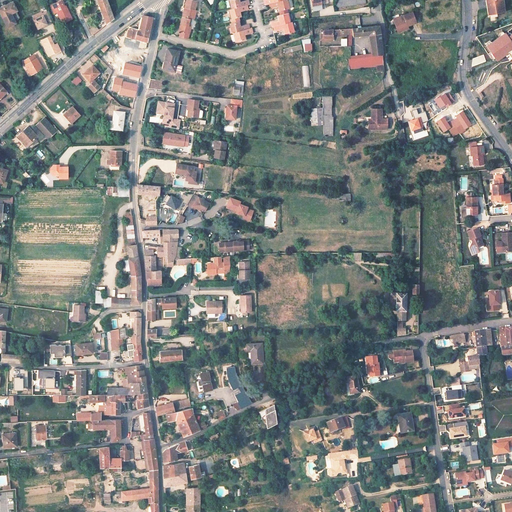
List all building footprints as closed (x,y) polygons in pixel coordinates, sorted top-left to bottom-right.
[(11,0),(9,0),(0,5),(0,11),(2,15),(5,21),(14,16),(11,10),(15,8),(16,8),(11,0)] [(106,0),(96,0),(106,23),(111,19),(113,18),(112,15),(106,0)] [(197,2),(189,0),(186,0),(185,8),(186,9),(184,17),(182,17),(180,25),(181,26),(179,32),(178,37),(187,40),(191,26),(189,25),(191,19),(194,20),(196,11),(194,10),(197,2)] [(238,0),(228,0),(231,9),(228,10),(232,23),(228,24),(230,34),(234,33),(236,42),(245,40),(244,35),(251,33),(250,29),(247,29),(246,25),(238,27),(235,19),(240,17),(238,12),(247,10),(246,6),(249,5),(247,0),(239,2),(238,0)] [(285,34),(294,32),(292,22),(289,23),(286,10),(288,9),(286,0),(284,0),(282,1),(281,0),(266,0),(263,1),(264,5),(269,4),(270,9),(279,7),(281,15),(278,16),(279,21),(271,23),(272,27),(274,27),(275,32),(284,30),(285,34)] [(310,0),(312,8),(317,8),(321,7),(320,3),(332,1),(331,0),(310,0)] [(484,0),(486,8),(488,8),(489,14),(495,13),(503,12),(502,6),(501,0),(484,0)] [(54,4),(50,6),(53,14),(57,13),(62,24),(72,19),(66,8),(65,9),(63,3),(56,7),(54,4)] [(14,16),(5,21),(7,24),(19,17),(18,14),(15,8),(11,10),(14,16)] [(487,17),(496,16),(495,13),(489,14),(488,8),(486,8),(487,17)] [(51,21),(47,12),(41,14),(42,16),(34,21),(38,29),(47,25),(46,23),(51,21)] [(412,12),(399,17),(399,19),(396,20),(394,24),(396,32),(407,28),(406,26),(415,23),(412,12)] [(128,28),(127,35),(147,41),(152,18),(143,15),(139,31),(128,28)] [(88,29),(92,35),(99,30),(95,25),(88,29)] [(353,34),(353,36),(369,35),(372,56),(382,55),(379,30),(379,25),(352,28),(353,34)] [(352,28),(324,32),(325,39),(334,38),(333,37),(353,34),(352,28)] [(324,32),(320,32),(321,42),(334,41),(334,38),(325,39),(324,32)] [(54,45),(50,36),(41,40),(48,56),(61,50),(57,43),(54,45)] [(310,38),(301,39),(302,52),(311,51),(310,38)] [(179,52),(167,49),(162,69),(174,71),(179,52)] [(41,68),(36,59),(35,59),(33,55),(23,60),(25,64),(25,65),(30,74),(41,68)] [(372,56),(350,58),(351,71),(384,67),(383,63),(382,55),(372,56)] [(116,63),(110,61),(108,67),(113,71),(114,71),(116,63)] [(99,73),(93,65),(83,73),(90,81),(92,82),(88,85),(94,91),(99,86),(96,82),(99,79),(96,76),(99,73)] [(77,76),(71,80),(75,85),(80,80),(77,76)] [(149,86),(158,88),(160,79),(150,78),(149,86)] [(233,95),(243,95),(243,80),(233,80),(233,95)] [(331,115),(331,96),(321,96),(322,108),(322,115),(331,115)] [(236,106),(242,106),(242,100),(231,98),(231,105),(227,105),(226,118),(236,119),(236,106)] [(167,127),(179,128),(180,119),(172,118),(174,102),(152,99),(150,111),(162,113),(161,122),(168,123),(167,127)] [(198,100),(188,99),(187,109),(188,109),(187,116),(197,117),(198,110),(198,109),(196,109),(198,100)] [(72,107),(65,114),(72,122),(79,115),(72,107)] [(322,108),(309,109),(310,125),(323,125),(322,115),(322,108)] [(381,123),(381,121),(381,110),(371,111),(371,121),(371,124),(368,124),(368,131),(387,130),(387,123),(381,123)] [(123,112),(113,111),(112,122),(109,122),(109,128),(121,130),(123,112)] [(323,125),(323,136),(333,136),(331,115),(322,115),(323,125)] [(44,118),(36,125),(48,138),(56,131),(44,118)] [(36,136),(27,126),(17,135),(26,145),(36,136)] [(190,137),(170,134),(169,142),(174,143),(174,146),(185,147),(185,145),(189,145),(190,137)] [(225,160),(228,142),(218,141),(216,150),(215,158),(225,160)] [(472,154),(473,159),(475,159),(475,164),(483,163),(483,155),(482,155),(481,153),(484,153),(483,145),(470,146),(471,154),(472,154)] [(121,151),(110,150),(110,165),(120,165),(121,151)] [(193,166),(175,163),(174,171),(184,172),(185,173),(184,179),(188,179),(197,180),(198,175),(194,175),(195,171),(192,170),(193,166)] [(55,176),(60,176),(60,178),(68,178),(68,168),(60,167),(60,166),(55,165),(52,169),(52,174),(55,176)] [(494,190),(494,195),(496,195),(496,200),(500,200),(500,201),(503,200),(503,203),(511,203),(510,193),(505,193),(505,191),(504,191),(503,184),(504,184),(504,178),(503,179),(503,176),(497,176),(497,177),(497,179),(496,179),(497,184),(494,185),(494,190)] [(137,194),(159,194),(159,190),(170,191),(171,187),(159,186),(137,184),(137,185),(137,194)] [(116,187),(116,186),(106,186),(107,196),(129,195),(129,187),(116,187)] [(169,193),(164,203),(174,209),(179,199),(169,193)] [(193,194),(187,205),(192,208),(193,206),(195,207),(199,209),(200,208),(201,209),(205,211),(210,201),(205,198),(204,200),(193,194)] [(465,197),(466,214),(475,213),(474,205),(476,205),(476,196),(465,197)] [(247,207),(239,204),(240,202),(230,198),(226,207),(236,211),(236,212),(244,215),(243,218),(249,220),(253,210),(247,208),(247,207)] [(468,240),(469,243),(467,246),(473,249),(474,247),(479,245),(477,237),(478,237),(475,229),(464,233),(466,240),(468,240)] [(142,236),(142,237),(160,236),(160,237),(159,238),(159,239),(158,241),(162,241),(161,235),(161,232),(159,232),(159,230),(141,230),(142,236)] [(179,237),(178,230),(169,230),(162,230),(163,242),(170,242),(170,238),(179,237)] [(501,242),(502,252),(506,252),(509,248),(511,248),(511,242),(510,242),(510,240),(511,240),(511,235),(511,232),(501,233),(502,242),(501,242)] [(230,241),(220,242),(220,251),(250,250),(249,239),(243,239),(243,240),(239,240),(239,239),(230,240),(230,241)] [(163,242),(163,247),(143,244),(143,248),(144,256),(149,255),(155,255),(164,255),(164,259),(167,261),(173,261),(173,259),(176,255),(178,242),(170,242),(163,242)] [(136,244),(127,245),(128,258),(132,301),(131,301),(131,305),(137,304),(137,303),(138,304),(140,302),(140,273),(139,266),(138,259),(136,244)] [(353,254),(353,263),(361,263),(361,254),(353,254)] [(155,270),(155,255),(149,255),(144,256),(145,270),(155,270)] [(213,262),(208,262),(208,273),(217,273),(217,271),(225,270),(226,272),(231,272),(231,256),(225,256),(225,262),(221,262),(221,256),(213,257),(213,262)] [(240,270),(241,279),(251,278),(250,261),(242,262),(242,270),(240,270)] [(161,284),(160,269),(155,270),(145,270),(146,279),(147,284),(161,284)] [(224,273),(224,280),(209,281),(209,286),(214,286),(230,285),(229,273),(224,273)] [(488,292),(490,301),(490,305),(487,305),(488,312),(499,310),(498,304),(500,304),(499,291),(488,292)] [(402,319),(405,320),(406,293),(396,292),(396,303),(396,310),(397,310),(397,319),(402,319)] [(250,296),(240,296),(240,305),(242,305),(242,313),(250,313),(250,296)] [(175,297),(162,298),(162,306),(162,307),(176,307),(175,297)] [(131,301),(111,298),(112,307),(131,305),(131,301)] [(155,298),(147,300),(148,309),(147,309),(147,319),(154,320),(154,308),(158,308),(161,308),(161,306),(162,306),(162,298),(161,298),(155,298)] [(221,301),(206,301),(206,312),(221,312),(221,301)] [(83,305),(74,305),(73,321),(85,322),(85,314),(83,314),(83,305)] [(134,323),(132,323),(132,336),(140,336),(141,318),(135,318),(134,323)] [(169,335),(169,327),(156,329),(157,336),(169,335)] [(500,328),(502,354),(511,353),(511,346),(507,347),(505,327),(500,328)] [(405,335),(405,328),(402,328),(397,328),(397,336),(400,335),(405,335)] [(117,330),(118,340),(126,338),(125,329),(117,330)] [(157,336),(156,329),(147,329),(147,335),(147,337),(157,336)] [(19,363),(20,355),(5,354),(5,347),(4,347),(5,331),(0,330),(0,347),(1,347),(1,357),(1,359),(7,361),(19,363)] [(119,350),(118,340),(117,330),(110,330),(111,340),(112,351),(119,350)] [(484,330),(475,331),(477,346),(486,345),(485,338),(484,330)] [(454,343),(465,341),(464,333),(450,335),(450,338),(453,338),(454,343)] [(127,344),(127,350),(134,349),(141,347),(140,344),(140,336),(132,336),(132,339),(133,344),(127,344)] [(262,342),(247,343),(248,349),(251,349),(252,362),(263,362),(262,342)] [(86,353),(93,353),(92,343),(76,345),(77,354),(86,353)] [(54,344),(50,345),(50,353),(53,353),(53,357),(61,356),(61,353),(64,353),(64,356),(71,355),(70,345),(60,345),(54,345),(54,344)] [(477,346),(478,354),(487,352),(486,345),(477,346)] [(134,349),(127,350),(128,356),(134,356),(134,361),(142,360),(141,354),(142,353),(141,347),(134,349)] [(187,348),(158,351),(159,360),(188,358),(187,348)] [(403,350),(392,352),(388,352),(387,353),(388,359),(390,360),(393,359),(394,361),(400,360),(400,359),(404,358),(404,361),(413,360),(412,350),(404,351),(403,350)] [(478,354),(467,355),(467,361),(459,362),(460,370),(469,369),(468,368),(468,364),(479,362),(478,354)] [(375,357),(365,359),(368,371),(370,370),(371,373),(372,377),(381,376),(379,366),(377,367),(375,357)] [(145,381),(145,376),(143,376),(143,370),(139,370),(139,365),(136,366),(137,382),(145,381)] [(136,366),(125,367),(126,374),(128,374),(129,383),(130,383),(137,382),(136,366)] [(76,395),(85,394),(86,370),(76,370),(76,386),(76,395)] [(201,392),(212,389),(208,370),(197,372),(201,392)] [(360,392),(358,375),(348,376),(351,393),(360,392)] [(130,389),(129,393),(133,393),(133,395),(135,395),(135,393),(137,393),(146,392),(145,381),(137,382),(130,383),(130,387),(130,389)] [(461,384),(452,386),(453,390),(446,391),(447,400),(463,397),(462,390),(462,389),(461,384)] [(146,392),(137,393),(138,399),(137,399),(138,409),(148,407),(146,392)] [(124,402),(129,402),(129,393),(116,394),(116,402),(118,402),(124,402)] [(89,394),(89,401),(98,401),(104,400),(104,405),(99,405),(99,413),(102,415),(107,414),(108,401),(116,402),(116,394),(107,394),(89,394)] [(182,408),(180,400),(155,406),(156,415),(182,408)] [(107,414),(120,414),(118,402),(116,402),(108,401),(107,414)] [(459,404),(450,405),(450,410),(449,411),(450,418),(465,416),(464,408),(460,409),(459,404)] [(275,405),(265,410),(267,429),(278,424),(275,405)] [(184,416),(193,414),(191,408),(182,410),(184,414),(184,416)] [(175,411),(176,419),(184,416),(184,414),(182,410),(175,411)] [(267,429),(265,410),(259,412),(267,429)] [(167,414),(168,421),(176,419),(175,411),(167,414)] [(215,413),(218,420),(225,417),(222,411),(215,413)] [(149,413),(143,412),(146,433),(153,433),(149,413)] [(410,413),(398,415),(400,432),(412,430),(410,413)] [(191,433),(206,427),(204,422),(197,424),(193,414),(184,416),(191,433)] [(190,433),(191,433),(184,416),(176,419),(176,421),(183,436),(190,433)] [(106,428),(110,428),(111,436),(111,441),(117,441),(120,438),(119,419),(100,419),(92,419),(93,428),(106,428)] [(340,419),(326,424),(330,433),(339,429),(339,428),(343,426),(340,419)] [(467,421),(453,423),(454,429),(450,429),(451,438),(466,435),(465,427),(468,427),(467,421)] [(46,425),(36,426),(37,439),(47,438),(46,425)] [(322,440),(318,431),(313,433),(310,434),(308,431),(303,433),(307,442),(312,441),(313,444),(322,440)] [(15,432),(2,433),(3,446),(16,445),(15,432)] [(147,435),(144,436),(149,471),(158,469),(158,468),(154,438),(153,433),(146,433),(147,435)] [(59,436),(61,445),(69,444),(68,434),(59,436)] [(505,444),(498,445),(500,455),(510,453),(509,447),(511,446),(511,438),(505,440),(505,444)] [(176,453),(187,451),(184,441),(178,444),(165,449),(163,452),(163,462),(176,460),(177,460),(176,453)] [(468,442),(460,443),(461,448),(462,448),(463,448),(464,452),(465,462),(477,460),(475,446),(469,447),(468,442)] [(108,458),(107,447),(98,448),(100,467),(112,466),(120,465),(120,460),(128,460),(128,450),(122,450),(119,450),(120,457),(108,458)] [(350,458),(349,450),(329,453),(328,454),(328,457),(330,457),(330,460),(331,460),(333,462),(334,467),(332,469),(331,469),(330,469),(328,471),(329,474),(331,476),(335,475),(338,472),(340,472),(342,473),(346,473),(346,468),(344,468),(343,463),(343,459),(350,458)] [(497,463),(506,462),(505,454),(497,455),(497,463)] [(410,464),(409,457),(397,459),(397,462),(392,463),(394,474),(399,473),(409,472),(407,464),(410,464)] [(121,472),(130,472),(128,460),(120,460),(120,465),(120,472),(121,472)] [(185,473),(183,463),(177,464),(177,474),(185,473)] [(177,464),(163,465),(163,477),(177,474),(177,464)] [(197,464),(188,467),(189,472),(191,479),(200,477),(197,464)] [(149,471),(150,489),(158,489),(158,469),(149,471)] [(465,472),(455,474),(457,483),(467,482),(475,481),(474,479),(483,478),(482,470),(473,471),(473,473),(466,474),(465,472)] [(511,473),(504,470),(500,480),(510,484),(511,482),(511,473)] [(165,486),(187,482),(185,473),(177,474),(163,477),(163,485),(165,486)] [(102,503),(110,503),(110,485),(102,485),(102,503)] [(361,503),(352,485),(351,486),(334,494),(339,503),(347,499),(347,500),(351,508),(361,503)] [(200,488),(186,488),(186,504),(200,503),(200,488)] [(121,499),(148,497),(149,503),(151,503),(151,511),(157,511),(158,489),(150,489),(121,491),(121,499)] [(436,511),(433,493),(423,495),(424,507),(426,507),(426,511),(436,511)] [(381,503),(382,511),(393,511),(393,506),(396,506),(394,494),(387,495),(388,502),(381,503)] [(186,504),(186,511),(199,511),(200,503),(186,504)]
